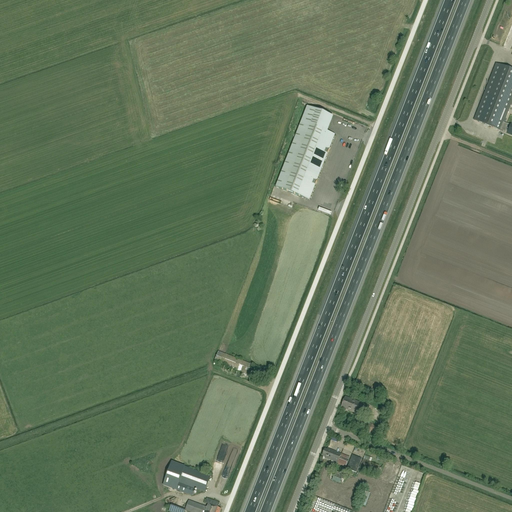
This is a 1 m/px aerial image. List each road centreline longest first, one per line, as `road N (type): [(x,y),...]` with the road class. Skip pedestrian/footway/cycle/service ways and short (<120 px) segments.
road 1 (motorway): [(450,0),(250,511)]
road 2 (motorway): [(266,511),(466,0)]
road 3 (unclassified): [(226,511),(425,0)]
road 4 (unclassified): [(323,426),(490,0)]
road 5 (track): [(272,391),(208,369),(0,445)]
road 6 (unclassified): [(511,498),(323,426)]
